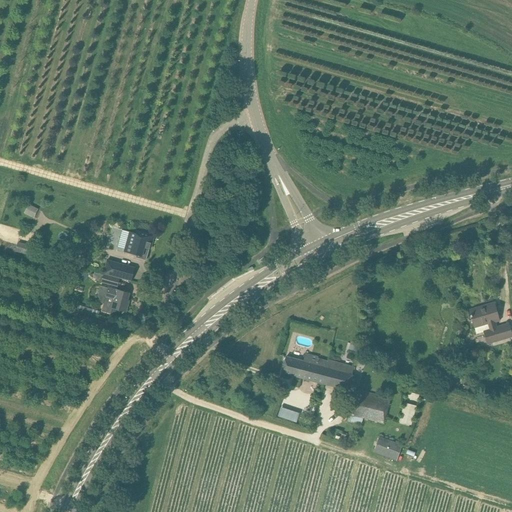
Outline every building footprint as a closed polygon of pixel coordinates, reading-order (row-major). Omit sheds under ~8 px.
[(33,217),(37,208),(27,204),(23,213),(33,217)] [(136,232),(131,231),(126,250),(138,254),(137,257),(147,260),(154,235),(137,230),(136,232)] [(32,245),(18,242),(15,252),(29,255),(32,245)] [(105,274),(132,281),(136,267),(108,260),(105,274)] [(118,286),(120,279),(99,273),(99,274),(97,280),(102,282),(118,286)] [(129,293),(120,290),(117,289),(116,290),(108,288),(105,301),(102,311),(111,313),(112,308),(126,312),(128,303),(127,303),(129,293)] [(494,303),(469,310),(476,333),(484,331),(488,343),(511,336),(511,335),(508,324),(496,327),(494,322),(499,320),(494,303)] [(303,361),(286,356),(282,373),(322,383),(328,361),(318,358),(318,357),(305,353),(303,361)] [(355,392),(347,421),(361,425),(363,418),(384,423),(390,401),(376,397),(377,395),(356,390),(359,377),(352,375),(354,367),(328,360),(328,361),(322,383),(355,392)] [(455,374),(444,370),(440,382),(451,386),(455,374)] [(291,410),(288,419),(296,422),(299,413),(291,410)] [(374,452),(397,460),(402,445),(379,437),(374,452)]
